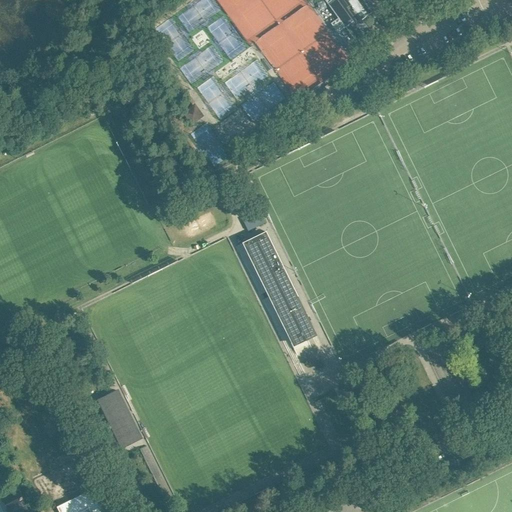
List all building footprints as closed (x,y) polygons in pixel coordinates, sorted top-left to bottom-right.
[(323,0),(337,19),(328,26),(347,52),(361,42),(360,42),(359,40),(370,32),(362,21),(373,12),(363,0),(323,0)] [(187,117),(185,119),(187,121),(189,120),(192,124),(202,116),(194,106),(184,114),(187,117)] [(309,341),(306,336),(315,331),(266,233),(242,245),(294,349),(309,341)] [(117,391),(97,401),(109,425),(108,426),(109,427),(110,430),(111,429),(112,431),(103,435),(113,454),(141,440),(117,391)] [(104,511),(93,489),(69,501),(72,507),(61,511),(104,511)] [(29,511),(30,511),(26,504),(27,503),(21,490),(10,495),(18,511),(29,511)]
